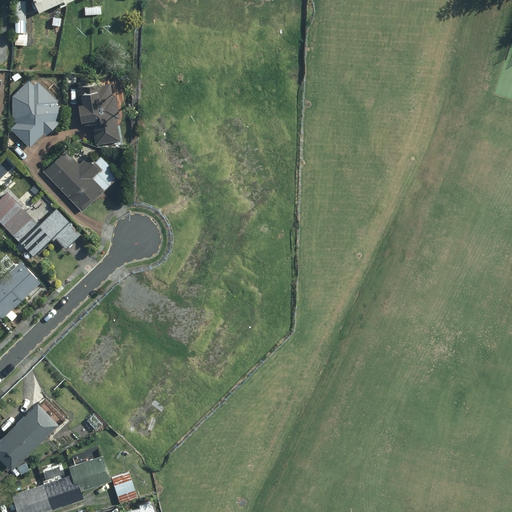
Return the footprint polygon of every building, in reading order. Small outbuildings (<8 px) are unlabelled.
[(63,0),(40,0),(44,9),(63,0)] [(225,0),(212,0),(212,10),(225,10),(225,0)] [(245,0),(250,9),(254,7),(255,9),(273,0),(245,0)] [(306,0),(295,0),(295,2),(291,2),(290,8),(295,8),(295,15),(306,16),(306,0)] [(241,2),(229,1),(228,19),(240,20),(241,2)] [(159,2),(148,2),(147,23),(159,23),(159,2)] [(29,4),(17,3),(16,43),(29,44),(30,30),(28,30),(29,4)] [(104,6),(85,6),(85,14),(104,13),(104,6)] [(63,14),(54,14),(53,28),(62,28),(63,14)] [(62,119),(60,117),(69,107),(36,76),(17,95),(14,127),(33,144),(46,130),(49,133),(62,119)] [(84,122),(95,121),(98,142),(122,138),(113,81),(79,86),(84,122)] [(170,110),(148,121),(184,196),(207,185),(170,110)] [(240,110),(218,122),(258,202),(280,190),(240,110)] [(90,154),(80,163),(66,149),(45,169),(85,210),(122,174),(104,156),(98,162),(90,154)] [(0,217),(35,253),(54,234),(68,247),(84,232),(59,207),(42,224),(9,191),(0,200),(0,217)] [(243,232),(216,216),(175,289),(201,305),(243,232)] [(45,280),(24,259),(2,281),(0,279),(0,308),(8,317),(45,280)] [(258,315),(237,303),(203,362),(224,374),(258,315)] [(134,332),(113,320),(80,379),(101,391),(134,332)] [(194,364),(172,352),(130,427),(152,439),(194,364)] [(53,431),(30,408),(0,438),(0,451),(16,468),(53,431)] [(15,490),(22,511),(37,511),(86,496),(83,486),(114,476),(106,453),(71,465),(74,471),(15,490)] [(131,472),(115,478),(123,500),(140,494),(131,472)]
